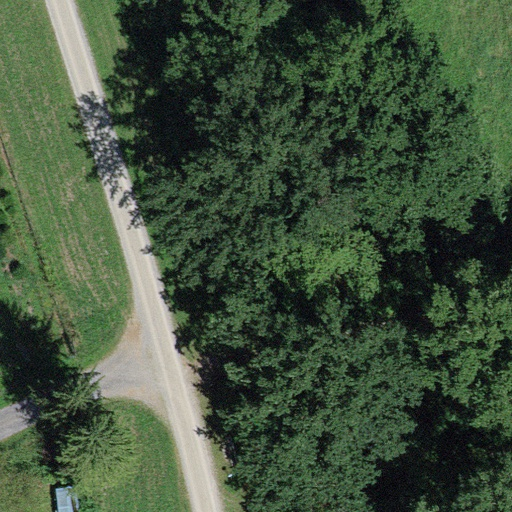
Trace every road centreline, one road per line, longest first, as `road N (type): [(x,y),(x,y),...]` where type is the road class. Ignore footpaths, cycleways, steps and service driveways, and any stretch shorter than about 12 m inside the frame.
road 1 (track): [(59,0),(170,357),(206,511)]
road 2 (track): [(0,433),(170,357)]
